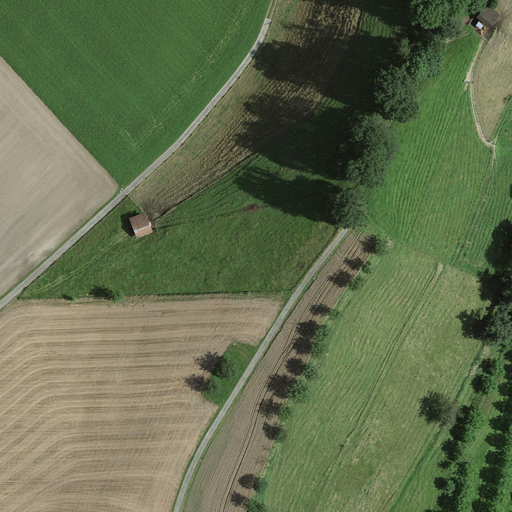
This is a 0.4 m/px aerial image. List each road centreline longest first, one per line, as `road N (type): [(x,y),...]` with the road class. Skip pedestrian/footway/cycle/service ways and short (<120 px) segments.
road 1 (track): [(0,311),(190,139),(256,60),(280,0)]
road 2 (track): [(337,227),(220,412),(175,511)]
